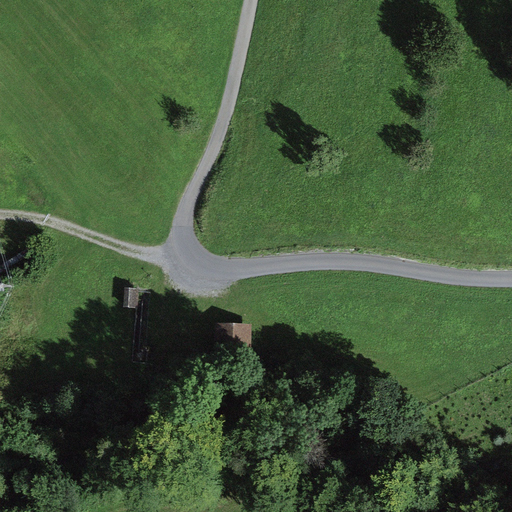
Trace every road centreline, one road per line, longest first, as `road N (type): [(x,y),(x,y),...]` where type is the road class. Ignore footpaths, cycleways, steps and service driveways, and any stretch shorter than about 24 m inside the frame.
road 1 (unclassified): [(511,277),(340,260),(237,267),(190,250),(189,201),(232,94),(250,0)]
road 2 (track): [(0,215),(148,255),(190,250)]
